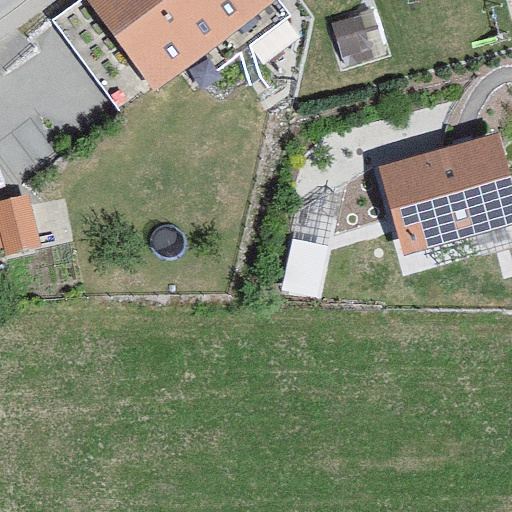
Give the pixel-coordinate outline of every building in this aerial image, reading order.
[(279,0),(81,0),(51,22),(119,113),(153,87),(156,91),(279,0)] [(363,19),(331,29),(344,72),(376,62),(363,19)] [(511,218),(511,207),(494,150),(391,184),(412,251),(511,218)] [(38,254),(24,206),(0,212),(0,247),(5,264),(38,254)] [(329,249),(293,244),(284,298),(320,304),(329,249)]
